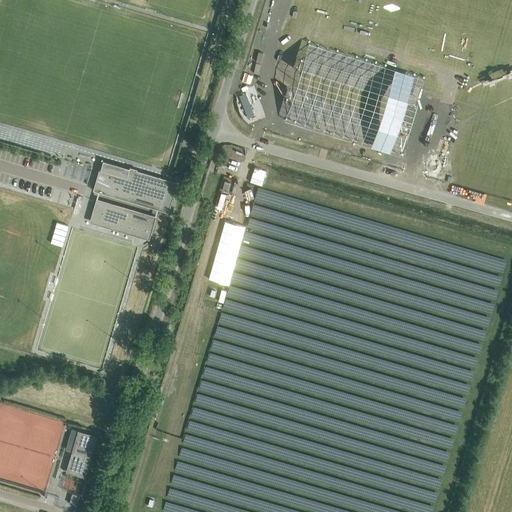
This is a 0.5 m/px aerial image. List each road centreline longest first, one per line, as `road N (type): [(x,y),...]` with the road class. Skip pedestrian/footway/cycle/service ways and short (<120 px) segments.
road 1 (unclassified): [(99,511),(213,132)]
road 2 (unclassified): [(511,219),(213,132)]
road 3 (unclassified): [(213,132),(252,0)]
